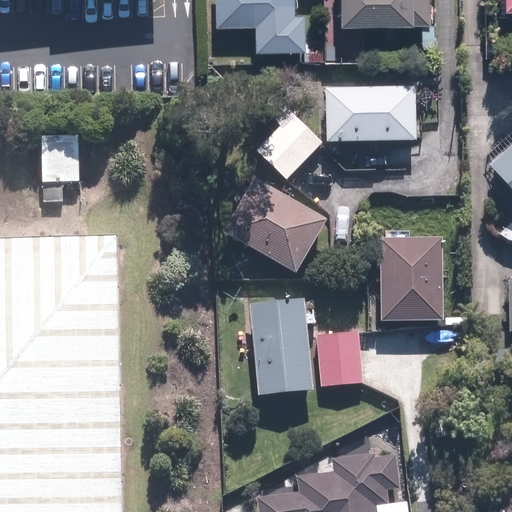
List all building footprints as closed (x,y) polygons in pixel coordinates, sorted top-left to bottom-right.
[(217,0),(219,28),(258,27),(259,51),(306,49),(305,17),(296,17),(295,0),(217,0)] [(343,0),(343,21),(432,20),(431,0),(343,0)] [(331,90),(333,138),(420,135),(419,88),(331,90)] [(329,144),(298,113),(260,152),(290,182),(329,144)] [(84,137),(41,136),(40,200),(67,201),(68,182),(83,183),(84,137)] [(511,147),(497,161),(511,177),(511,147)] [(258,178),(230,227),(300,268),(329,218),(258,178)] [(0,511),(150,511),(140,236),(0,244),(0,511)] [(390,318),(449,316),(447,236),(387,238),(390,318)] [(306,298),(256,303),(266,390),(316,384),(306,298)] [(361,331),(322,334),(326,381),(364,378),(361,331)] [(264,496),(265,511),(380,511),(379,503),(393,501),(391,486),(404,484),(400,454),(374,458),(373,453),(338,457),(339,470),(303,474),(305,491),(264,496)]
